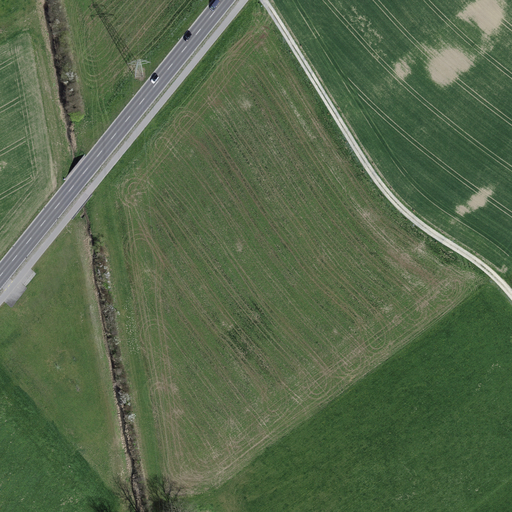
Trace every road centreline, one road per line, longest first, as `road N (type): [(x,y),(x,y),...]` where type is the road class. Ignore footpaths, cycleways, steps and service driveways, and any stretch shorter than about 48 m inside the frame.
road 1 (track): [(511,295),(386,192),(263,0)]
road 2 (primary): [(0,274),(223,0)]
